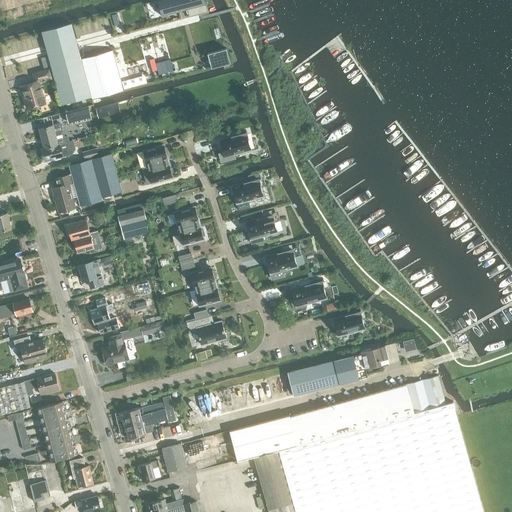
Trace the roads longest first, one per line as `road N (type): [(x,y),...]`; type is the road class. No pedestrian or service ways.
road 1 (residential): [(91,399),(0,94)]
road 2 (residential): [(277,331),(224,241),(186,135)]
road 3 (residential): [(91,399),(255,358),(277,331)]
